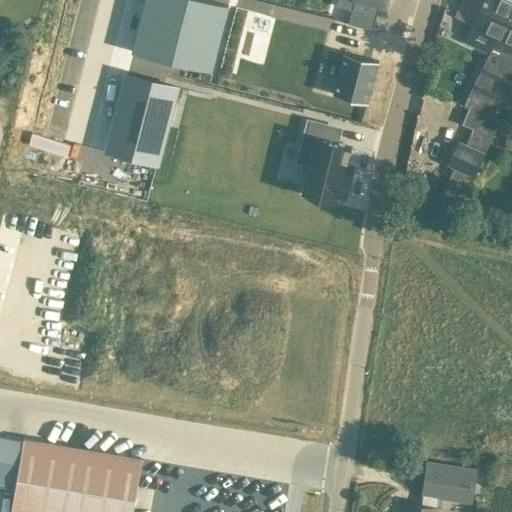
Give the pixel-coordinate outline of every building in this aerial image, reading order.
[(209,0),(145,0),(132,51),(212,71),(228,5),(209,0)] [(356,0),(354,10),(376,15),(379,4),(388,7),(389,0),(356,0)] [(448,163),(474,174),(511,91),(511,0),(463,0),(456,16),(497,34),(463,105),(469,107),(462,123),(472,128),(466,141),(460,138),(448,163)] [(285,87),(290,63),(267,59),(272,35),(247,31),(238,78),(285,87)] [(332,99),(367,108),(378,65),(343,56),(332,99)] [(176,86),(129,74),(109,152),(156,164),(176,86)] [(339,128),(309,120),(299,160),(311,163),(304,192),(334,200),(336,193),(344,196),(352,165),(345,163),(350,145),(335,141),(339,128)] [(10,511),(130,511),(140,458),(24,437),(10,511)] [(478,469),(428,461),(423,492),(471,501),(474,482),(486,484),(490,455),(480,453),(478,469)] [(436,511),(437,507),(406,502),(404,511),(436,511)]
